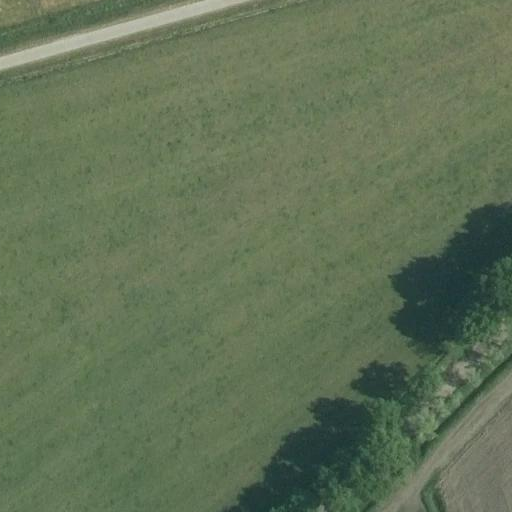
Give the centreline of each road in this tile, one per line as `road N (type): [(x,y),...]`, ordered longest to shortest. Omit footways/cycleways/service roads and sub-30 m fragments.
road 1 (track): [(511,313),(322,511)]
road 2 (unclassified): [(0,68),(239,0)]
